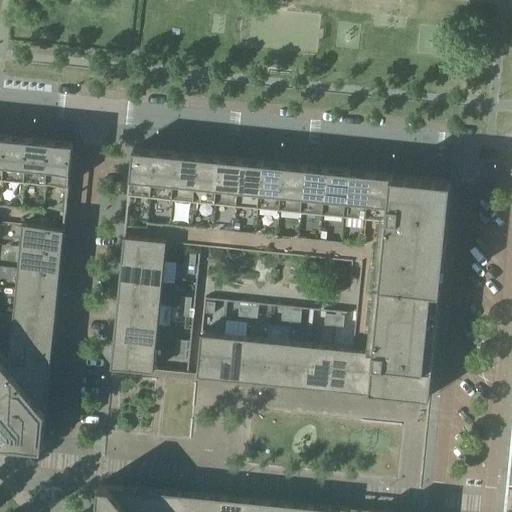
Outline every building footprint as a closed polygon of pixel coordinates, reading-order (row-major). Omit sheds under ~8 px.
[(73,142),(0,134),(0,440),(0,441),(43,446),(47,403),(64,228),(57,227),(58,218),(65,219),(69,184),(73,142)] [(131,226),(131,234),(146,236),(149,236),(167,238),(167,239),(167,241),(211,245),(346,258),(361,260),(353,346),(246,336),(246,327),(225,325),(224,334),(201,331),(197,374),(429,397),(451,180),(133,148),(125,225),(131,226)] [(167,241),(167,239),(167,238),(149,236),(146,236),(131,234),(125,234),(124,234),(122,257),(164,261),(167,241)] [(184,253),(183,263),(195,264),(196,254),(184,253)] [(162,283),(164,261),(122,257),(120,278),(162,283)] [(195,264),(183,263),(183,272),(194,273),(195,264)] [(160,304),(162,283),(120,278),(118,300),(160,304)] [(180,296),(179,306),(191,307),(191,297),(180,296)] [(158,326),(160,304),(118,300),(116,321),(158,326)] [(205,312),(214,313),(215,302),(206,301),(205,312)] [(238,316),(248,317),(249,305),(239,304),(238,316)] [(249,305),(248,317),(257,318),(258,306),(249,305)] [(191,307),(179,306),(178,315),(190,316),(191,307)] [(281,320),(291,321),(292,310),(282,309),(281,320)] [(292,310),(291,321),(300,322),(301,311),(292,310)] [(324,324),(334,325),(335,314),(325,313),(324,324)] [(335,314),(334,325),(343,326),(344,315),(335,314)] [(156,347),(158,326),(116,321),(113,343),(156,347)] [(176,339),(175,349),(186,350),(187,340),(176,339)] [(154,369),(156,347),(113,343),(111,365),(154,369)] [(186,350),(175,349),(174,358),(185,359),(186,350)] [(96,511),(388,511),(99,483),(96,511)]
